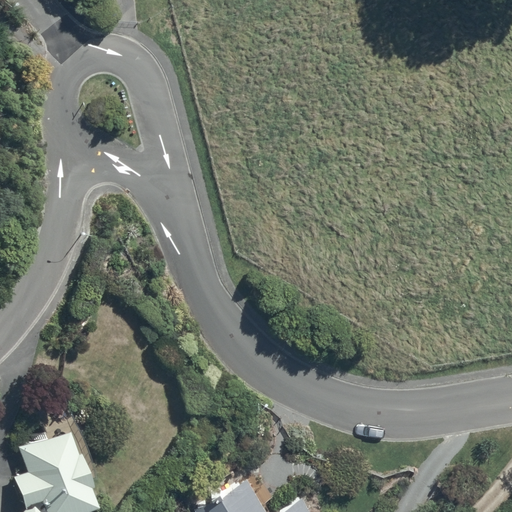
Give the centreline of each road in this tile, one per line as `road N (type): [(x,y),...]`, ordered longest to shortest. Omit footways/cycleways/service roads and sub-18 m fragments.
road 1 (residential): [(169,192),(216,309),(256,358),(300,388),(352,408),(419,416),(511,406)]
road 2 (residential): [(0,335),(50,258),(81,151)]
road 3 (residential): [(80,58),(102,50),(139,66),(159,121),(169,192)]
